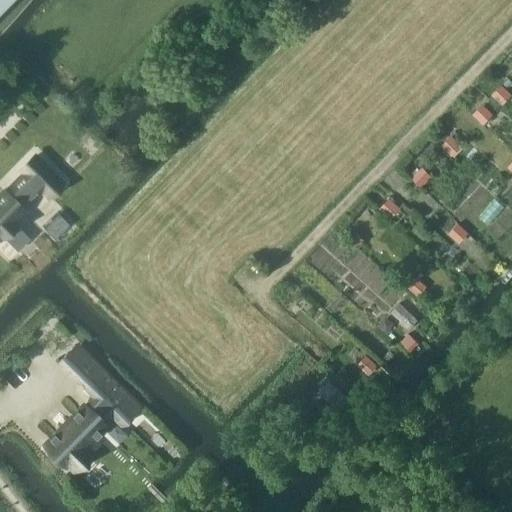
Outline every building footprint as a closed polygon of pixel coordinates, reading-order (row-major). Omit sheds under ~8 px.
[(0,0),(0,22),(25,0),(0,0)] [(511,95),(501,84),(491,95),(502,105),(511,95)] [(493,114),(482,104),(472,114),(483,124),(493,114)] [(462,146),(451,135),(441,145),(451,156),(462,146)] [(0,238),(2,241),(17,225),(14,222),(41,194),(48,201),(66,183),(35,152),(17,170),(20,173),(6,187),(4,186),(0,189),(0,238)] [(421,168),(412,179),(422,188),(431,177),(421,168)] [(400,208),(389,198),(379,208),(391,219),(400,208)] [(469,233),(458,223),(448,233),(459,243),(469,233)] [(364,240),(357,233),(350,241),(357,248),(364,240)] [(427,286),(413,274),(404,284),(418,297),(427,286)] [(419,344),(409,334),(400,343),(410,353),(419,344)] [(138,405),(78,346),(61,363),(95,397),(84,408),(82,407),(79,410),(77,409),(72,414),(73,415),(56,433),(54,432),(49,438),(50,439),(47,442),(73,468),(90,451),(85,446),(94,436),(96,438),(101,432),(100,431),(103,428),(101,425),(112,414),(121,422),(138,405)] [(377,365),(366,355),(357,365),(368,375),(377,365)]
